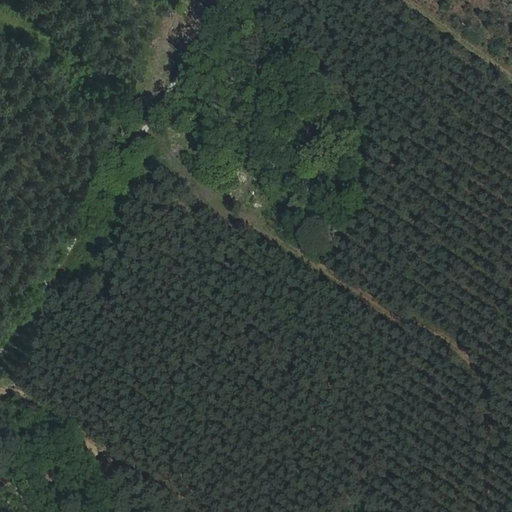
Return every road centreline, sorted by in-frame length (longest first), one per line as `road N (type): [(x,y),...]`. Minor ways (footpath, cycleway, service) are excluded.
road 1 (track): [(473,511),(491,411),(456,344),(299,256),(199,187),(152,120)]
road 2 (track): [(0,345),(234,0)]
road 3 (track): [(407,0),(511,73)]
